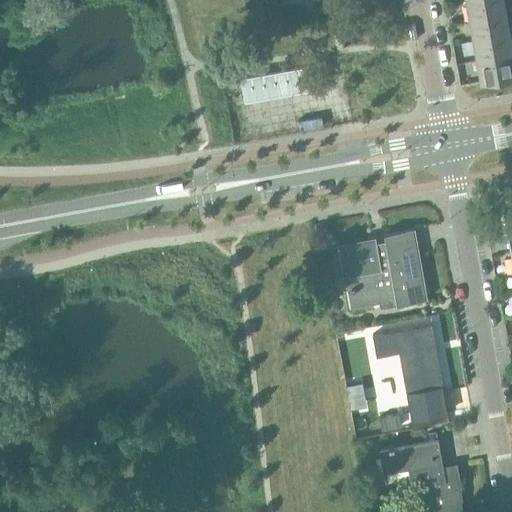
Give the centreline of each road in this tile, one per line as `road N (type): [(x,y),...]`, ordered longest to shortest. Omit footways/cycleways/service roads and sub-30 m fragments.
road 1 (residential): [(511,489),(451,155)]
road 2 (residential): [(447,137),(418,0)]
road 3 (secondary): [(128,202),(204,201),(256,180)]
road 4 (secondary): [(256,180),(201,180),(128,202)]
road 5 (secondary): [(128,202),(0,226)]
road 6 (secondary): [(447,137),(351,154),(328,168)]
road 7 (secondary): [(328,168),(451,155)]
